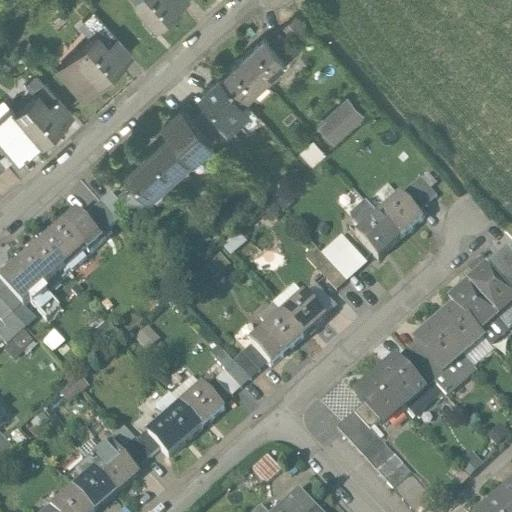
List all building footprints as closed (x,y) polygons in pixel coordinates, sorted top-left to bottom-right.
[(176,0),(137,0),(159,24),(181,5),(176,0)] [(128,52),(91,10),(81,18),(95,33),(56,68),(80,95),(128,52)] [(269,41),(287,60),(297,52),(279,32),(279,33),(280,34),(271,42),(270,41),(269,41)] [(244,56),(265,80),(286,61),(287,62),(288,61),(287,60),(269,41),(265,36),(264,37),(264,38),(244,56)] [(221,75),(244,100),(245,100),(245,99),(244,99),(265,80),(244,56),(223,75),(222,74),(221,75)] [(23,81),(34,93),(36,91),(47,103),(55,95),(35,71),(23,81)] [(221,75),(221,74),(202,91),(212,103),(227,120),(231,124),(251,107),(245,100),(244,100),(221,75)] [(47,103),(36,91),(34,93),(14,110),(39,139),(61,118),(47,103)] [(55,95),(47,103),(61,118),(70,111),(55,95)] [(360,113),(346,98),(316,125),(329,140),(360,113)] [(204,111),(218,128),(227,120),(212,103),(204,111)] [(39,139),(14,110),(10,105),(0,113),(0,141),(13,156),(16,159),(39,139)] [(192,118),(183,108),(163,126),(170,135),(192,158),(193,160),(213,141),(209,136),(192,118)] [(192,118),(209,136),(218,128),(204,111),(195,119),(193,117),(192,118)] [(192,158),(170,135),(150,153),(171,177),(192,158)] [(304,148),(317,162),(330,150),(317,136),(304,148)] [(13,156),(0,141),(0,158),(3,162),(5,164),(13,156)] [(150,196),(171,177),(150,153),(129,172),(128,171),(127,172),(150,197),(150,196)] [(402,199),(418,217),(437,199),(421,182),(402,199)] [(379,219),(400,242),(422,223),(422,224),(423,223),(418,217),(402,199),(401,198),(400,199),(401,200),(379,219)] [(103,207),(118,224),(127,216),(111,199),(110,199),(111,200),(103,207)] [(93,217),(108,233),(118,224),(103,207),(93,217)] [(83,224),(102,246),(112,237),(108,233),(93,217),(92,216),(83,224)] [(43,247),(65,271),(84,254),(88,258),(102,246),(83,224),(77,217),(43,247)] [(400,242),(379,219),(359,238),(358,237),(357,238),(379,263),(380,262),(379,261),(400,242)] [(18,267),(42,293),(43,292),(43,291),(65,271),(43,247),(21,267),(20,266),(18,267)] [(488,272),(511,298),(511,259),(508,254),(488,272)] [(356,276),(340,259),(321,276),(337,293),(338,293),(337,291),(354,275),(356,277),(356,276)] [(42,293),(18,267),(0,283),(0,285),(6,292),(22,310),(29,304),(32,308),(46,296),(43,292),(42,293)] [(469,289),(497,321),(511,307),(511,298),(488,272),(469,289)] [(454,312),(483,344),(489,351),(509,334),(497,321),(469,289),(449,307),(454,312)] [(22,310),(6,292),(5,292),(6,293),(0,298),(0,302),(13,317),(22,310)] [(304,297),(283,316),(304,340),(325,320),(326,321),(327,320),(304,295),(303,296),(304,297)] [(13,317),(0,302),(0,323),(3,327),(13,317)] [(435,329),(463,361),(483,344),(454,312),(435,329)] [(304,340),(283,316),(262,335),(261,335),(249,345),(252,348),(268,366),(271,369),(282,360),(283,360),(284,360),(283,359),(304,340)] [(443,379),(463,361),(435,329),(414,347),(443,379)] [(260,373),(268,366),(252,348),(234,364),(249,381),(258,373),(260,375),(260,374),(260,373)] [(241,389),(249,381),(234,364),(225,372),(242,391),(242,390),(241,389)] [(377,381),(406,413),(425,396),(396,364),(377,381)] [(232,399),(241,391),(226,374),(216,382),(232,399)] [(406,413),(377,381),(357,399),(364,408),(380,426),(385,431),(406,413)] [(225,412),(202,387),(201,388),(202,388),(181,407),(202,431),(223,412),(224,413),(225,412)] [(169,461),(202,431),(181,407),(170,395),(155,408),(166,421),(148,437),(146,435),(138,442),(153,459),(161,452),(169,461)] [(380,426),(364,408),(355,416),(364,425),(371,434),(380,426)] [(364,425),(355,416),(337,432),(346,441),(364,425)] [(371,434),(364,425),(346,441),(354,451),(372,434),(371,434)] [(372,434),(354,451),(362,459),(380,443),(372,434)] [(131,471),(140,464),(127,450),(115,437),(107,444),(131,471)] [(143,468),(153,459),(138,442),(136,441),(127,450),(140,464),(143,468)] [(380,443),(362,459),(370,468),(388,452),(380,443)] [(6,444),(0,449),(0,466),(14,454),(6,444)] [(87,462),(119,497),(139,480),(131,471),(107,444),(87,462)] [(388,452),(370,468),(378,477),(396,461),(388,452)] [(253,474),(267,489),(282,475),(268,460),(253,474)] [(396,461),(378,477),(386,486),(404,470),(396,461)] [(73,492),(90,511),(99,511),(116,497),(118,498),(119,497),(87,462),(69,479),(77,489),(73,492)] [(413,480),(404,470),(386,486),(386,487),(394,497),(410,482),(413,480)] [(418,491),(410,482),(394,497),(402,505),(418,491)] [(412,511),(426,499),(418,491),(402,505),(408,511),(412,511)] [(90,511),(73,492),(52,511),(52,510),(51,511),(52,511),(51,511),(90,511)] [(316,511),(299,493),(278,511),(316,511)] [(511,511),(511,494),(497,509),(499,511),(511,511)] [(430,511),(434,508),(426,499),(412,511),(430,511)]
